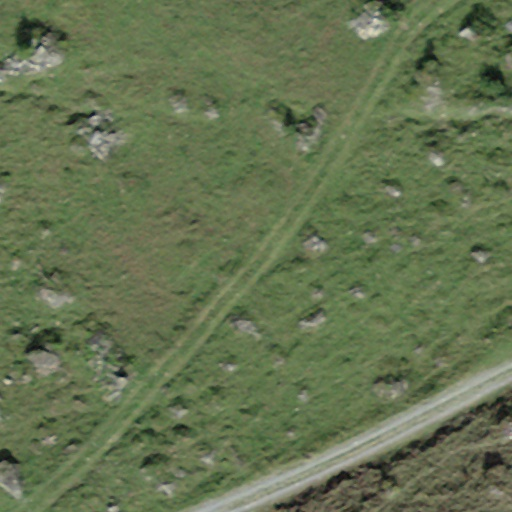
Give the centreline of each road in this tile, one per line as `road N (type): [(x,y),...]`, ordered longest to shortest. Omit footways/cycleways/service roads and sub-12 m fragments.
road 1 (track): [(26,511),(107,435),(279,236),(400,38),(440,0)]
road 2 (track): [(215,511),(511,372)]
